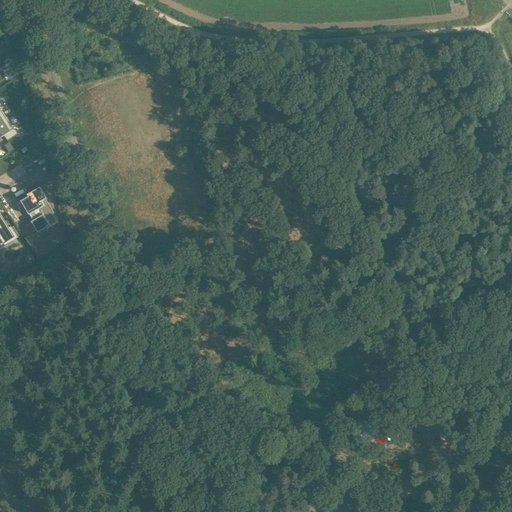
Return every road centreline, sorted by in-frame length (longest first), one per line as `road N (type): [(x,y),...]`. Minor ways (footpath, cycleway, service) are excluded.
road 1 (residential): [(195,511),(149,423),(35,0)]
road 2 (track): [(485,27),(219,37),(134,0)]
